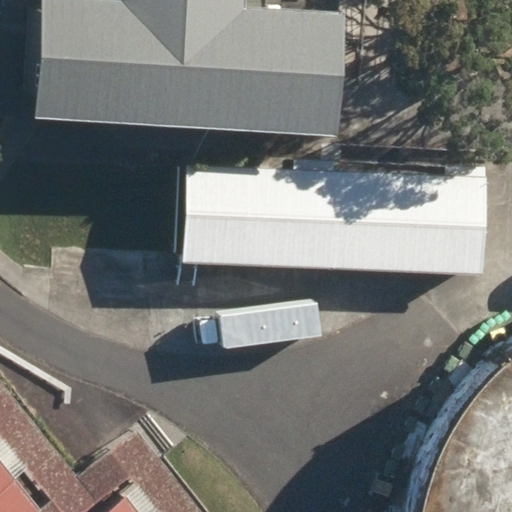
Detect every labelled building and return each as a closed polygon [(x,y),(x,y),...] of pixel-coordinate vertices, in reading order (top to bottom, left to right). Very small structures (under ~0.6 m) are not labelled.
[(36,129),(348,144),(350,113),(369,115),(371,77),(352,76),(353,42),(343,42),(344,23),(337,23),(338,0),(122,0),(122,7),(41,5),(36,129)] [(30,262),(485,280),(489,185),(33,167),(30,262)] [(511,511),(511,323),(457,364),(406,439),(387,511),(511,511)] [(0,511),(37,511),(17,485),(30,475),(5,445),(0,449),(0,511)] [(119,511),(153,511),(140,495),(119,511)]
